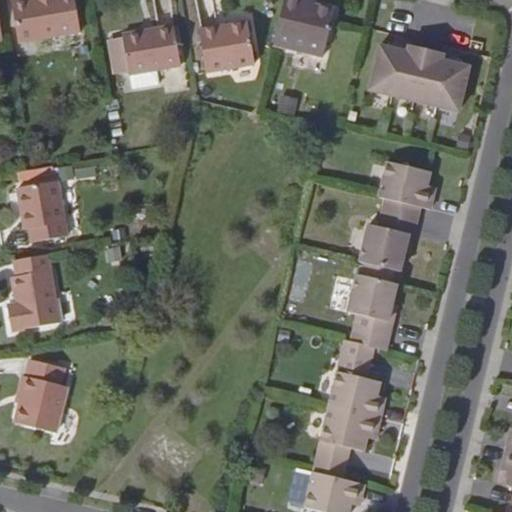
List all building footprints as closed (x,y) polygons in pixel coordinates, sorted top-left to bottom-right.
[(12,4),(18,46),(79,37),(73,0),(40,0),(41,1),(12,4)] [(299,0),(284,0),(272,49),(325,60),(333,25),(336,14),(303,6),(305,1),(299,0)] [(200,36),(206,76),(256,68),(250,27),(200,36)] [(120,41),(126,82),(128,82),(154,78),(181,74),(175,32),(120,41)] [(125,79),(120,44),(106,46),(111,81),(125,79)] [(408,48),(406,55),(441,64),(443,55),(408,48)] [(375,94),(387,51),(378,49),(368,93),(375,94)] [(468,71),(441,64),(406,55),(387,51),(375,94),(387,97),(393,99),(409,103),(415,105),(432,109),(438,110),(456,115),(468,71)] [(154,78),(128,82),(130,96),(156,93),(154,78)] [(390,159),(380,198),(384,200),(423,209),(432,211),(436,195),(428,193),(430,184),(434,170),(390,159)] [(438,186),(430,184),(428,193),(436,195),(438,186)] [(58,185),(20,191),(25,234),(30,233),(31,244),(67,239),(66,234),(58,185)] [(423,209),(384,200),(378,223),(417,232),(423,209)] [(417,232),(378,223),(372,221),(362,261),(366,262),(397,270),(407,272),(411,256),(405,255),(409,239),(415,240),(417,232)] [(411,256),(415,240),(409,239),(405,255),(411,256)] [(59,327),(48,257),(13,264),(16,281),(12,282),(16,307),(7,309),(10,335),(59,327)] [(299,259),(293,291),(309,294),(315,262),(299,259)] [(366,262),(364,272),(395,279),(397,270),(366,262)] [(364,272),(360,271),(350,313),(357,314),(353,334),(365,337),(391,343),(396,322),(392,321),(396,304),(402,281),(395,279),(364,272)] [(392,321),(396,322),(400,305),(396,304),(392,321)] [(391,343),(365,337),(364,344),(377,347),(389,350),(391,343)] [(347,340),(340,369),(370,376),(377,347),(364,344),(347,340)] [(24,364),(12,427),(52,435),(64,390),(56,388),(60,371),(24,364)] [(330,408),(382,421),(386,406),(378,404),(380,395),(384,380),(370,376),(340,369),(330,408)] [(388,397),(380,395),(378,404),(386,406),(388,397)] [(367,452),(370,436),(372,430),(379,432),(382,421),(330,408),(318,461),(346,467),(351,448),(367,452)] [(511,453),(506,452),(502,467),(511,469),(509,477),(506,490),(511,490),(511,453)] [(346,467),(318,461),(315,473),(343,480),(346,467)] [(511,469),(502,467),(500,475),(509,477),(511,469)] [(343,480),(315,473),(306,507),(325,511),(352,511),(355,502),(356,496),(364,498),(367,485),(343,480)]
